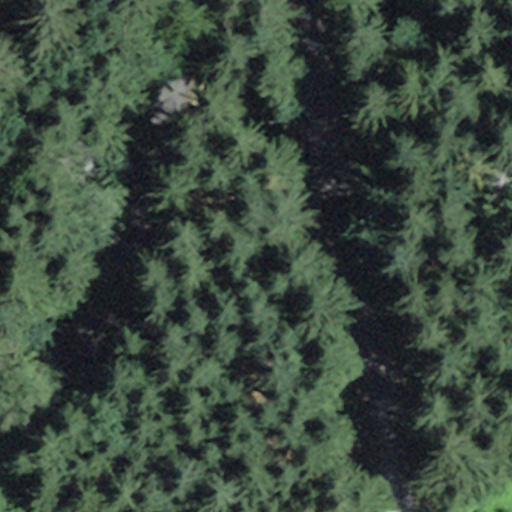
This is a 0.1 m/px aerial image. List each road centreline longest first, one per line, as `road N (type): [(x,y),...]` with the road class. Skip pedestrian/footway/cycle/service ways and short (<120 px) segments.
road 1 (unclassified): [(402,511),(400,446),(331,158),(322,0)]
road 2 (unclassified): [(200,0),(99,325),(73,375),(0,443)]
